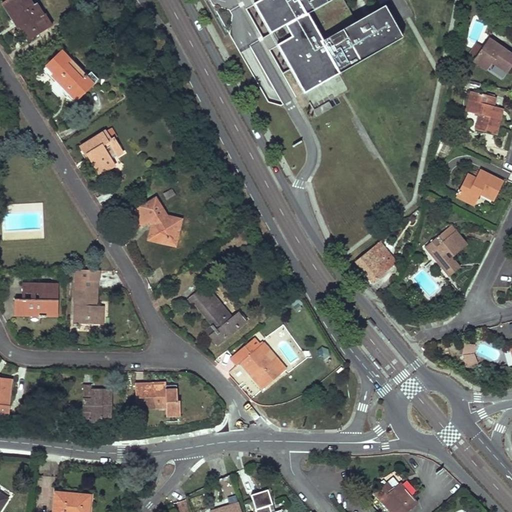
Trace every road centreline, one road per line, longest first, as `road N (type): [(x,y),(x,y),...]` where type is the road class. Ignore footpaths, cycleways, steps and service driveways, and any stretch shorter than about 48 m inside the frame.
road 1 (primary): [(431,383),(270,164),(183,0)]
road 2 (primary): [(146,0),(369,373)]
road 3 (residential): [(184,357),(153,321),(0,59)]
road 4 (residential): [(0,337),(12,353),(32,359),(184,357)]
road 5 (tertiary): [(154,450),(0,442)]
road 6 (residential): [(511,224),(479,297),(480,310),(511,313)]
